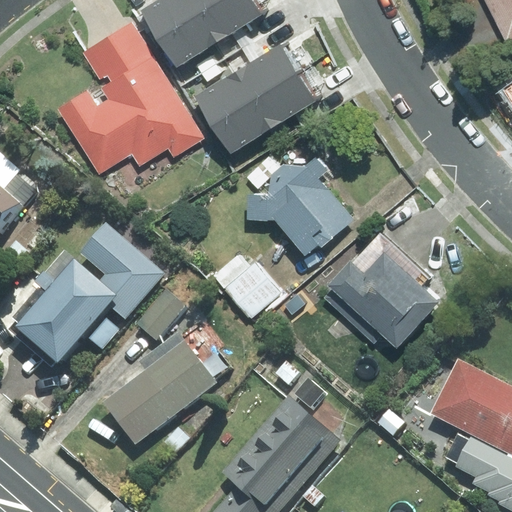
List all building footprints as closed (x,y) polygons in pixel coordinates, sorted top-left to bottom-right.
[(214,0),(154,0),(152,2),(169,28),(214,0)] [(269,5),(266,0),(214,0),(169,28),(186,57),(269,5)] [(511,0),(486,0),(507,40),(511,37),(511,0)] [(111,81),(153,56),(132,22),(91,47),(111,81)] [(306,65),(289,37),(250,60),(267,88),(306,65)] [(88,93),(62,109),(101,172),(132,153),(140,165),(168,148),(173,157),(204,138),(153,56),(111,81),(102,87),(109,99),(97,106),(88,93)] [(267,88),(250,60),(205,87),(222,115),(267,88)] [(323,93),(306,65),(267,88),(284,116),(323,93)] [(284,116),(267,88),(222,115),(240,143),(284,116)] [(276,220),(305,253),(317,242),(321,247),(352,219),(316,178),(326,170),(316,158),(306,167),(285,162),(271,174),(270,197),(254,196),(252,219),(276,220)] [(0,232),(21,209),(0,191),(0,232)] [(17,336),(58,370),(107,312),(123,326),(164,277),(106,228),(82,257),(107,278),(97,289),(73,269),(17,336)] [(383,332),(397,345),(436,302),(419,287),(429,276),(377,230),(328,285),(331,288),(324,297),(374,342),(383,332)] [(251,316),(281,291),(256,262),(248,268),(238,256),(216,274),(251,316)] [(187,309),(165,292),(137,328),(158,345),(187,309)] [(104,408),(135,450),(218,388),(179,337),(141,366),(147,375),(104,408)] [(435,473),(511,511),(511,393),(460,367),(435,417),(458,429),(435,473)] [(310,379),(295,395),(309,409),(325,394),(310,379)] [(220,511),(285,511),(343,444),(290,400),(223,479),(238,491),(220,511)] [(383,406),(370,421),(387,436),(400,420),(383,406)] [(193,440),(178,427),(150,462),(166,474),(193,440)]
